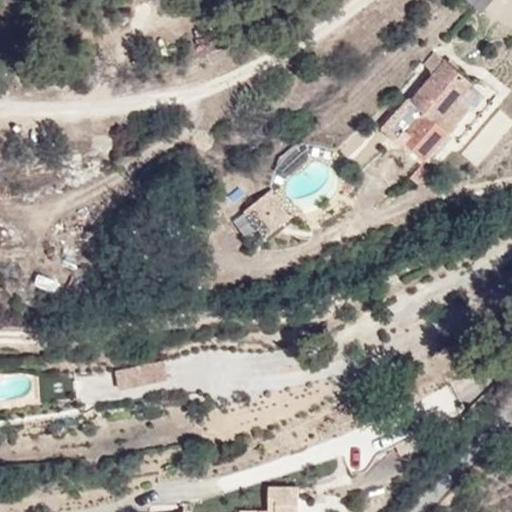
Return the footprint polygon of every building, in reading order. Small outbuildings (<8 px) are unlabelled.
[(466,0),(482,13),(493,0),(466,0)] [(427,166),(481,90),(422,51),(409,102),(402,145),(427,166)] [(277,192),(231,215),(246,244),(292,221),(277,192)] [(166,364),(116,371),(126,392),(180,384),(166,364)] [(322,511),(324,482),(179,511),(322,511)]
